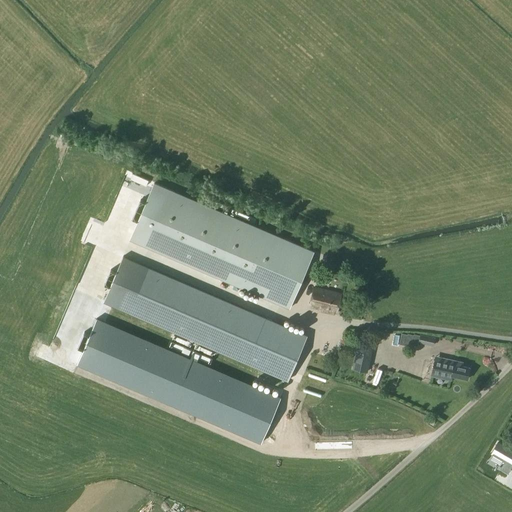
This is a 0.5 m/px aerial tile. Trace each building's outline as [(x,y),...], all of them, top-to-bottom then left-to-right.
[(153,185),(128,243),(289,310),(313,253),(153,185)] [(123,257),(104,300),(289,380),(308,337),(123,257)] [(314,287),(309,307),(318,309),(319,311),(333,315),(335,314),(336,314),(341,294),(314,287)] [(152,342),(96,318),(90,334),(84,332),(78,346),(83,348),(77,364),(132,388),(260,443),(280,398),(271,394),(152,342)] [(418,343),(420,335),(413,333),(413,334),(407,333),(407,334),(401,332),(399,343),(404,344),(404,343),(411,345),(411,344),(417,345),(418,343)] [(420,335),(418,343),(433,347),(435,338),(420,334),(420,335)] [(467,380),(470,367),(459,364),(459,361),(440,356),(439,360),(434,359),(431,372),(467,380)] [(511,465),(511,450),(498,442),(491,453),(505,462),(501,468),(508,472),(511,465)]
